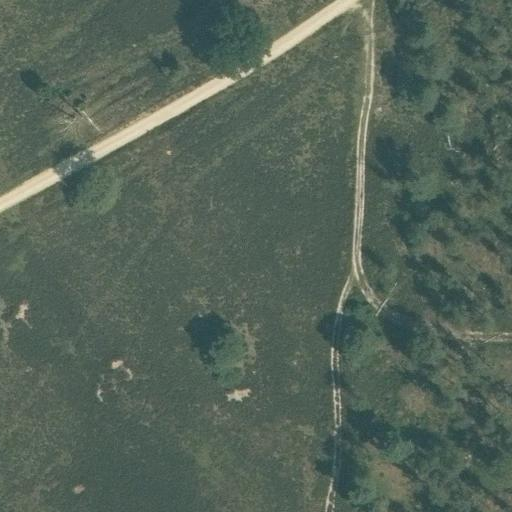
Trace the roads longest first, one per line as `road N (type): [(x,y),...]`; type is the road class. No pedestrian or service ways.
road 1 (track): [(369,0),(353,240),(362,289),(404,328),(511,334)]
road 2 (track): [(352,0),(0,206)]
